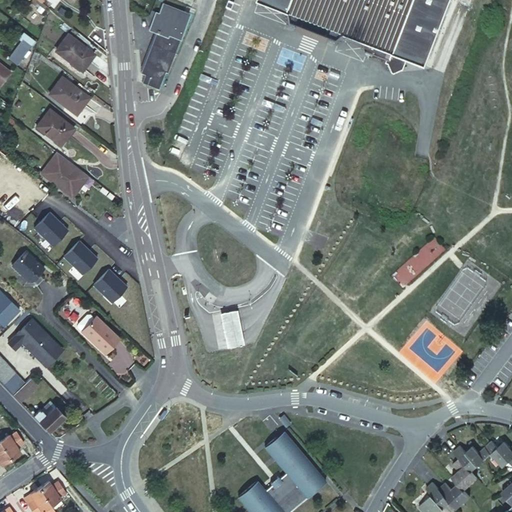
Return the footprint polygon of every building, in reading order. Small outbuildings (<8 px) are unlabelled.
[(36,0),(43,5),(47,8),(52,3),(48,0),(36,0)] [(367,44),(370,50),(372,54),(374,53),(387,58),(386,62),(389,63),(392,72),(396,73),(403,68),(408,54),(426,61),(447,0),(260,0),(260,3),(290,13),(291,14),(293,22),(310,28),(340,39),(346,33),(368,41),(367,44)] [(148,11),(147,14),(144,15),(147,24),(149,25),(147,29),(154,32),(139,72),(143,73),(140,81),(156,88),(163,70),(166,71),(187,14),(182,13),(182,11),(160,3),(157,13),(148,11)] [(14,35),(27,46),(32,40),(18,29),(14,35)] [(54,49),(69,61),(71,58),(82,66),(92,53),(67,33),(54,49)] [(7,56),(15,62),(25,49),(17,43),(7,56)] [(71,58),(69,61),(79,69),(82,66),(71,58)] [(60,75),(47,93),(67,107),(69,103),(78,110),(88,96),(60,75)] [(33,124),(58,143),(70,125),(46,107),(33,124)] [(170,145),(167,151),(176,155),(179,149),(170,145)] [(86,174),(55,151),(39,172),(70,196),(86,174)] [(416,275),(423,269),(422,268),(444,248),(435,237),(406,263),(416,275)] [(23,249),(10,264),(26,279),(30,279),(42,266),(23,249)] [(0,324),(2,326),(18,311),(0,292),(0,324)] [(222,363),(244,358),(234,313),(212,317),(222,363)] [(117,337),(93,314),(79,329),(88,338),(89,337),(91,339),(91,341),(102,352),(117,337)] [(29,320),(5,343),(11,350),(19,343),(37,363),(55,347),(29,320)] [(55,347),(37,363),(42,368),(59,352),(55,347)] [(0,381),(16,399),(34,383),(28,377),(22,382),(0,359),(0,381)] [(47,400),(38,408),(44,414),(52,405),(47,400)] [(31,414),(46,431),(63,416),(52,405),(44,414),(38,408),(31,414)] [(287,414),(282,418),(290,427),(294,422),(287,414)] [(0,438),(0,439),(10,455),(19,449),(16,445),(23,440),(17,432),(11,437),(9,434),(8,433),(0,438)] [(240,496),(253,511),(288,511),(326,481),(286,432),(267,447),(289,472),(282,478),(280,476),(272,483),(274,485),(266,491),(259,481),(240,496)] [(511,511),(511,443),(511,445),(504,438),(498,444),(492,437),(479,449),(476,446),(473,443),(467,448),(460,442),(454,448),(460,455),(454,461),(457,464),(459,466),(453,472),(459,479),(453,485),(450,481),(446,478),(440,485),(434,479),(429,484),(434,490),(427,497),(418,505),(424,511),(437,511),(448,502),(452,498),(458,503),(471,492),(466,485),(477,474),(472,468),(491,450),(504,462),(510,457),(511,458),(511,479),(503,488),(511,496),(511,503),(502,511),(511,511)] [(0,460),(1,462),(10,455),(0,439),(0,460)] [(47,480),(38,486),(50,503),(65,493),(56,480),(50,484),(47,480)] [(50,503),(38,486),(29,493),(32,497),(25,501),(33,511),(55,511),(56,511),(50,503)]
